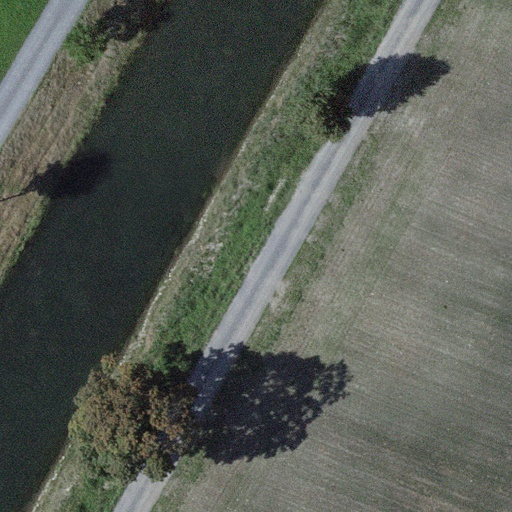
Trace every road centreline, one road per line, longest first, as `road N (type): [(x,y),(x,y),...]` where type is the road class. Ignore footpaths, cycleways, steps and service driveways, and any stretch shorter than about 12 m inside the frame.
road 1 (track): [(145,511),(443,0)]
road 2 (track): [(75,0),(0,134)]
